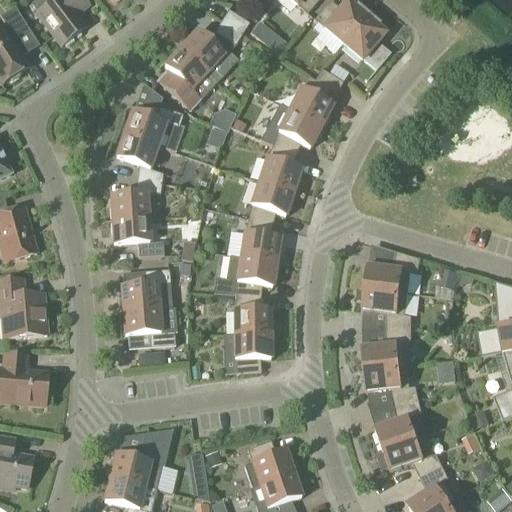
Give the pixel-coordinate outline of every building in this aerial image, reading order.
[(87,9),(80,0),(59,0),(53,5),(48,0),(41,0),(31,8),(37,17),(36,18),(60,50),(81,34),(71,21),(87,9)] [(283,0),(306,19),(321,0),(283,0)] [(342,49),(367,19),(355,10),(353,12),(346,6),(339,14),(329,5),(313,24),(342,49)] [(36,50),(13,14),(0,22),(6,31),(1,34),(0,32),(0,88),(0,89),(7,85),(11,85),(18,81),(19,77),(26,73),(18,61),(36,50)] [(220,26),(241,39),(248,28),(227,14),(220,26)] [(367,19),(342,49),(361,65),(362,63),(375,74),(388,58),(376,48),(384,38),(376,32),(378,29),(367,19)] [(234,50),(241,39),(220,26),(213,37),(206,44),(197,35),(180,54),(216,87),(237,65),(229,57),(234,50)] [(250,38),(263,49),(272,38),(259,28),(250,38)] [(166,74),(157,85),(172,98),(190,115),(200,105),(216,87),(180,54),(163,72),(166,74)] [(313,85),(328,95),(334,99),(342,88),(320,74),(313,85)] [(328,95),(313,85),(308,82),(300,94),(288,116),(323,134),(330,120),(327,118),(331,110),(322,105),(328,95)] [(270,124),(260,145),(271,150),(294,160),(299,149),(308,154),(313,145),(316,147),(323,134),(288,116),(277,110),(270,124)] [(178,133),(182,120),(158,111),(154,124),(131,116),(123,140),(156,151),(164,128),(178,133)] [(236,125),(232,132),(241,136),(245,129),(236,125)] [(210,133),(205,145),(219,151),(224,139),(210,133)] [(148,174),(156,151),(123,140),(115,163),(137,171),(135,185),(160,189),(162,179),(148,174)] [(290,171),(294,160),(271,150),(266,164),(258,187),(295,199),(300,185),(296,184),(299,174),(290,171)] [(0,182),(10,178),(0,156),(0,182)] [(159,198),(160,189),(135,185),(134,199),(110,201),(111,225),(147,223),(145,199),(159,198)] [(290,213),(295,199),(258,187),(250,210),(247,224),(255,226),(271,230),(274,218),(284,222),(287,212),(290,213)] [(7,217),(3,204),(0,205),(0,253),(4,267),(36,258),(23,212),(7,217)] [(147,223),(111,225),(113,250),(137,249),(137,262),(163,260),(162,247),(148,248),(147,223)] [(271,230),(255,226),(247,224),(243,238),(239,262),(255,265),(278,268),(280,254),(277,253),(278,243),(268,242),(271,230)] [(417,278),(420,265),(395,257),(391,274),(367,271),(365,293),(407,299),(410,277),(417,278)] [(227,260),(223,284),(236,286),(234,301),(255,302),(259,303),(260,291),(270,292),(272,283),(276,283),(278,268),(255,265),(239,262),(227,260)] [(179,268),(178,278),(189,279),(189,268),(179,268)] [(122,316),(157,314),(155,289),(169,288),(168,275),(143,277),(144,290),(120,292),(121,303),(117,304),(118,314),(122,314),(122,316)] [(23,300),(22,284),(0,286),(0,316),(2,343),(46,340),(43,299),(23,300)] [(502,358),(511,355),(511,291),(494,286),(494,287),(498,333),(476,337),(481,362),(502,358)] [(405,320),(407,299),(365,293),(362,315),(385,318),(385,334),(411,335),(411,321),(405,320)] [(259,303),(255,302),(234,301),(233,315),(234,340),(272,339),(272,325),(269,325),(269,315),(259,315),(259,303)] [(157,314),(122,316),(122,319),(118,319),(119,330),(123,330),(124,341),(148,339),(149,353),(174,351),(173,337),(167,338),(165,313),(157,314)] [(411,348),(411,335),(385,334),(385,350),(361,353),(364,375),(407,370),(404,349),(411,348)] [(222,340),(222,379),(235,379),(260,377),(259,365),(269,365),(269,355),(273,355),(272,339),(255,339),(234,340),(222,340)] [(511,421),(511,355),(502,358),(511,390),(511,394),(493,402),(502,426),(511,421)] [(150,372),(164,370),(163,356),(148,357),(150,372)] [(24,376),(25,362),(3,360),(2,374),(0,373),(0,406),(43,410),(46,377),(24,376)] [(394,411),(418,405),(415,392),(409,393),(407,370),(364,375),(366,398),(390,395),(394,411)] [(496,392),(507,389),(503,375),(492,378),(496,392)] [(382,456),(415,444),(408,423),(421,418),(418,405),(394,411),(397,426),(375,434),(382,456)] [(285,446),(299,442),(295,430),(281,434),(285,446)] [(115,459),(109,482),(143,491),(155,494),(161,470),(162,470),(165,457),(171,435),(142,439),(137,464),(115,459)] [(382,456),(376,458),(382,474),(388,472),(390,477),(412,468),(419,483),(442,472),(436,460),(433,461),(425,440),(415,444),(382,456)] [(26,492),(31,462),(11,459),(13,445),(0,442),(0,491),(13,494),(14,490),(26,492)] [(258,490),(295,478),(290,464),(287,465),(284,455),(274,459),(270,446),(246,454),(251,467),(243,470),(251,492),(258,490)] [(216,455),(204,460),(208,472),(221,467),(216,455)] [(407,511),(444,511),(456,505),(444,486),(448,483),(442,472),(419,483),(426,497),(406,510),(407,511)] [(292,511),(290,506),(300,503),(297,493),(300,492),(295,478),(258,490),(265,511),(292,511)] [(109,482),(103,507),(124,511),(151,511),(155,494),(143,491),(109,482)] [(499,510),(511,499),(511,496),(505,489),(491,501),(499,510)] [(207,493),(192,495),(193,503),(209,507),(207,493)] [(444,511),(466,511),(460,502),(456,505),(448,510),(444,511)]
